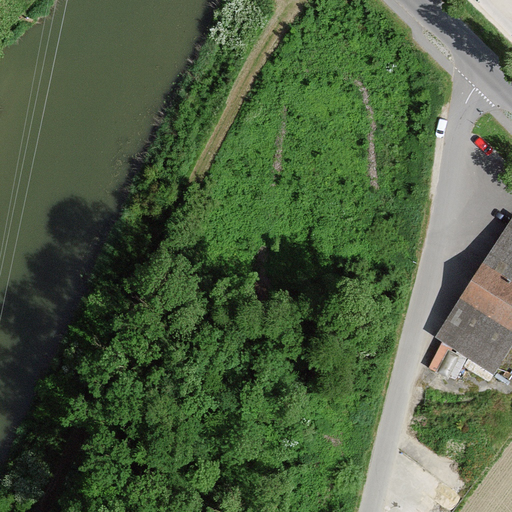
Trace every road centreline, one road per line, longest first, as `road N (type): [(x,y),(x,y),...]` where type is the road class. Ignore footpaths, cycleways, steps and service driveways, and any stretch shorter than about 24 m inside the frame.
road 1 (track): [(288,0),(135,325),(35,511)]
road 2 (track): [(486,67),(466,105),(372,511)]
road 3 (secondary): [(417,0),(511,93)]
